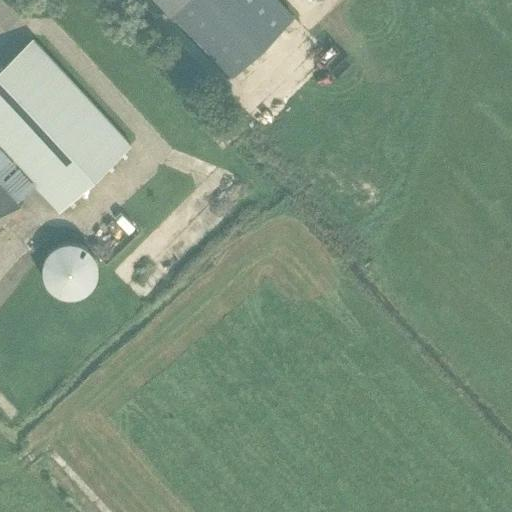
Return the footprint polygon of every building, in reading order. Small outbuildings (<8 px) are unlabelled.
[(161,0),(233,74),(294,15),(279,0),(161,0)] [(132,144),(34,38),(0,69),(0,221),(20,203),(17,200),(35,184),(59,211),(132,144)] [(363,66),(377,84),(407,60),(393,42),(363,66)] [(340,92),(331,100),(366,143),(390,124),(342,65),(328,77),(340,92)] [(391,100),(398,110),(411,100),(404,91),(391,100)] [(134,258),(126,267),(143,283),(151,274),(134,258)]
